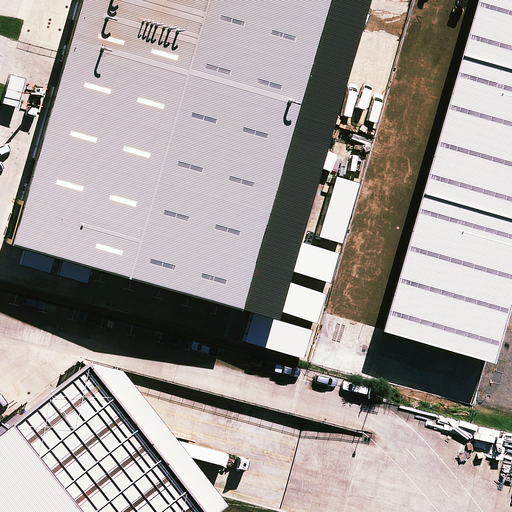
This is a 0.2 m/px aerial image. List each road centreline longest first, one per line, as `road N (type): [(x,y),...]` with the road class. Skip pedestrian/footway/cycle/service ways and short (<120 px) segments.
road 1 (unknown): [(511,492),(465,460),(352,413),(42,326)]
road 2 (unknown): [(421,0),(332,338)]
road 3 (unknown): [(82,0),(61,90),(42,326)]
